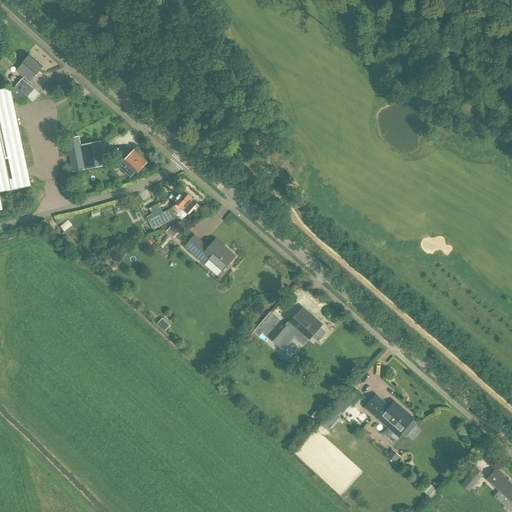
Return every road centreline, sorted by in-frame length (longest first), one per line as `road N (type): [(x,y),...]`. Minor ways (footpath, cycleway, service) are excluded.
road 1 (tertiary): [(511,437),(186,154)]
road 2 (tertiary): [(186,154),(11,0)]
road 3 (unclassified): [(0,227),(136,188),(186,154)]
